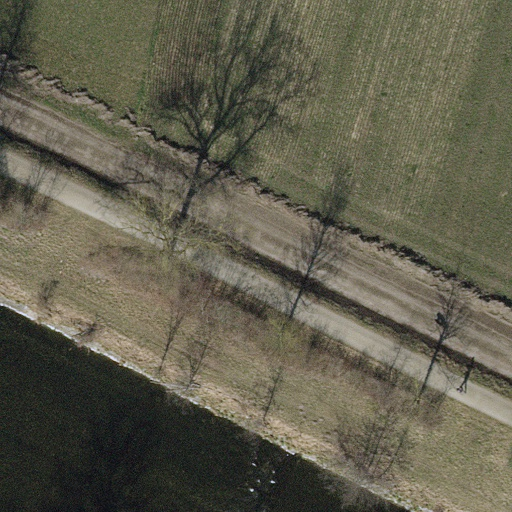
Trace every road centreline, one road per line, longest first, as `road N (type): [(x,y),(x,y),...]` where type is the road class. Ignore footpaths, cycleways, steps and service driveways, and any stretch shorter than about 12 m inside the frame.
road 1 (track): [(511,417),(0,163)]
road 2 (track): [(511,355),(0,104)]
